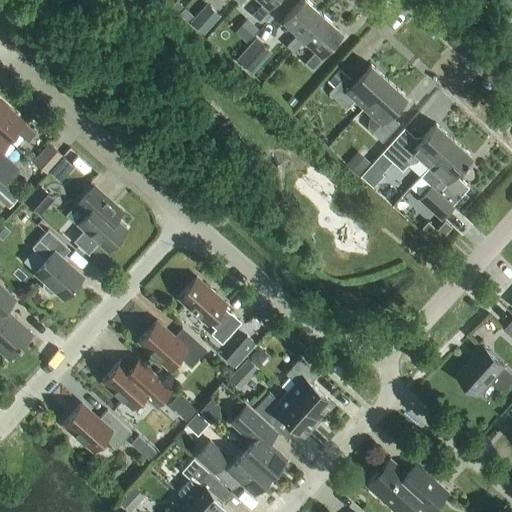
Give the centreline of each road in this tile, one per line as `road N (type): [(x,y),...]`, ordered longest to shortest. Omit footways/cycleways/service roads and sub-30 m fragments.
road 1 (residential): [(192,223),(0,434)]
road 2 (residential): [(192,223),(0,57)]
road 3 (residential): [(383,345),(347,345),(310,330),(192,223)]
road 4 (residential): [(511,222),(413,328),(383,345)]
road 5 (residential): [(511,503),(392,395)]
road 6 (residential): [(288,511),(392,395)]
road 7 (residential): [(511,97),(405,0)]
